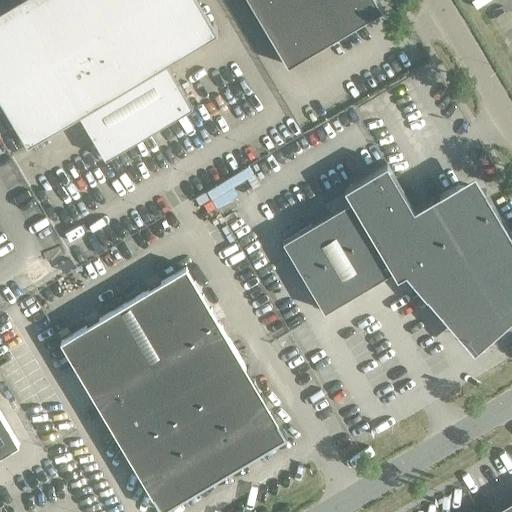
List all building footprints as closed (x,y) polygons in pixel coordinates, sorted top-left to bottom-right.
[(30,0),(0,18),(0,58),(45,134),(79,113),(106,158),(193,106),(167,62),(201,41),(177,0),(30,0)] [(258,0),(298,67),(393,11),(386,0),(258,0)] [(461,323),(511,303),(511,236),(485,191),(458,184),(414,209),(387,163),(345,188),(352,200),(283,241),(324,311),(401,265),(427,297),(441,288),(461,323)] [(265,403),(257,389),(259,388),(224,329),(223,329),(216,317),(217,317),(216,315),(215,316),(208,303),(208,301),(207,302),(199,290),(200,289),(199,288),(191,276),(192,275),(191,274),(166,289),(166,290),(154,297),(153,296),(104,326),(105,327),(92,334),(92,333),(66,348),(133,463),(135,462),(141,472),(140,472),(142,476),(162,511),(177,511),(223,485),(224,481),(232,477),(236,477),(292,444),(267,402),(265,403)] [(0,454),(19,444),(0,412),(0,454)]
